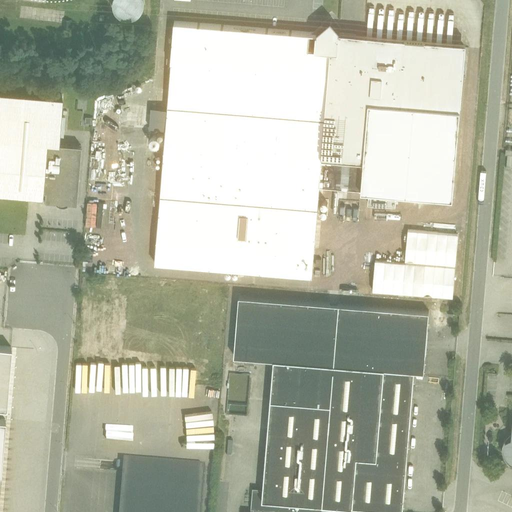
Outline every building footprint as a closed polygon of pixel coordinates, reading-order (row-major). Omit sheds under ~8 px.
[(466,41),(340,31),(340,28),(331,18),(317,30),(317,32),(174,21),(171,61),(168,107),(166,127),(155,262),(312,275),(320,185),(453,196),(460,107),(461,107),(466,41)] [(72,20),(62,19),(61,29),(71,30),(72,20)] [(44,200),(56,201),(58,202),(59,203),(63,203),(65,203),(67,202),(76,203),(81,145),(58,143),(62,94),(0,88),(0,188),(24,190),(41,192),(41,191),(45,191),(44,200)] [(151,105),(150,125),(166,127),(168,107),(151,105)] [(150,138),(149,139),(150,140),(150,141),(150,142),(151,143),(152,144),(153,144),(154,145),(155,145),(156,145),(157,144),(158,143),(159,143),(159,142),(160,141),(160,140),(160,139),(160,138),(159,137),(159,136),(158,135),(157,135),(157,134),(156,134),(155,134),(154,134),(153,134),(152,135),(151,135),(151,136),(150,137),(150,138)] [(396,194),(369,192),(368,203),(396,205),(396,194)] [(332,511),(333,507),(333,505),(353,507),(353,506),(403,510),(405,488),(414,373),(414,370),(417,371),(424,371),(429,311),(239,295),(234,355),(274,359),(274,360),(273,360),(263,489),(253,488),(252,508),(254,508),(253,511),(243,511),(332,511)] [(0,479),(5,419),(0,418),(0,405),(8,406),(13,345),(0,344),(0,479)] [(99,380),(82,379),(77,431),(95,433),(99,380)] [(205,401),(153,396),(150,437),(201,441),(205,401)] [(511,461),(511,430),(511,436),(505,439),(505,438),(504,440),(500,442),(503,449),(503,451),(504,453),(505,455),(506,457),(508,458),(509,460),(511,461)] [(201,511),(206,468),(125,461),(120,511),(201,511)]
